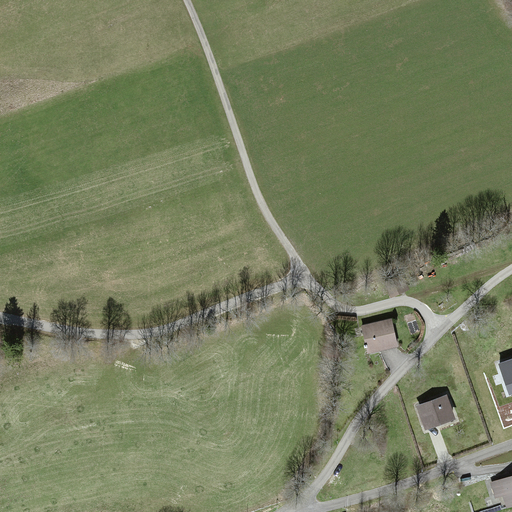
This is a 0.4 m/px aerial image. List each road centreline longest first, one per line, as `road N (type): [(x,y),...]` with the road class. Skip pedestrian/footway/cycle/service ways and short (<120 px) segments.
road 1 (residential): [(301,275),(139,336),(0,319)]
road 2 (track): [(186,0),(250,182),(301,275)]
road 3 (residential): [(304,505),(436,332)]
road 4 (residential): [(304,505),(344,500),(511,444)]
road 5 (residential): [(301,275),(344,313),(402,304),(436,332)]
